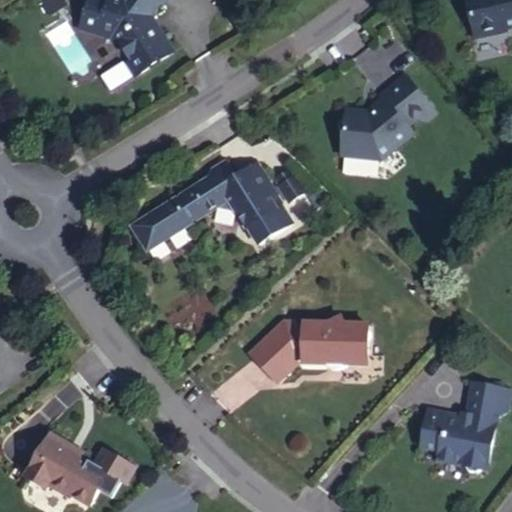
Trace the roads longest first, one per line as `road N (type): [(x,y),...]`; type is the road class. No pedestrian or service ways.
road 1 (residential): [(42,244),(105,337),(188,431),(288,511)]
road 2 (residential): [(52,191),(258,65),(341,0)]
